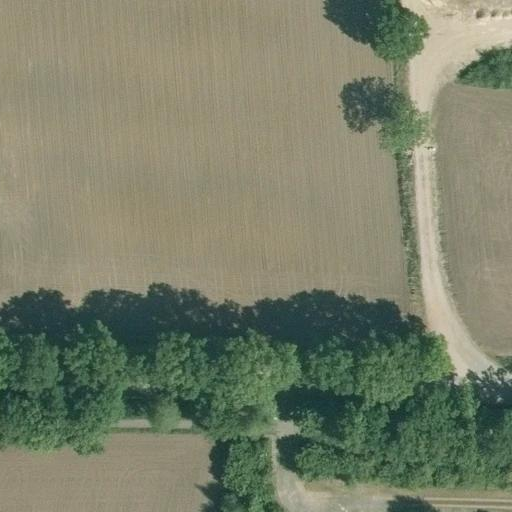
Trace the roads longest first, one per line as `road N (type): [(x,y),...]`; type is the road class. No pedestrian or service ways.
road 1 (secondary): [(511,392),(0,379)]
road 2 (track): [(449,391),(418,0)]
